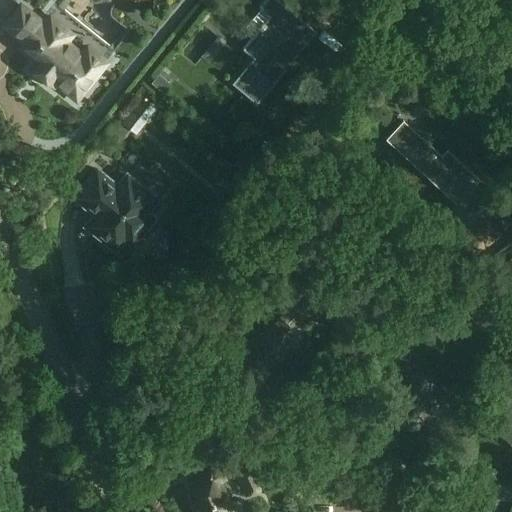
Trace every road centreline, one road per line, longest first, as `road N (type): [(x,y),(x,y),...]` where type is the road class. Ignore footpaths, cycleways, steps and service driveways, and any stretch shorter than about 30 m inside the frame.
road 1 (track): [(69,389),(388,29),(511,136)]
road 2 (residential): [(511,495),(69,389)]
road 3 (tertiary): [(69,389),(0,241)]
road 4 (tertiary): [(123,511),(69,389)]
